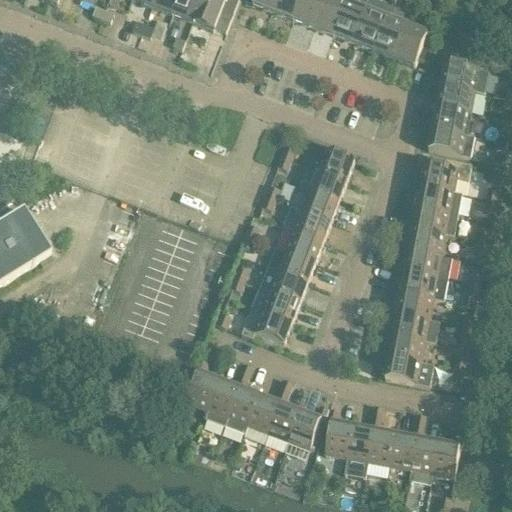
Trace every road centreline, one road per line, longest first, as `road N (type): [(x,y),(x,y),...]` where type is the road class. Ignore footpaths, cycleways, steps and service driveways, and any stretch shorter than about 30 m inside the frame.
road 1 (residential): [(230,103),(250,50),(415,109),(399,161)]
road 2 (residential): [(0,21),(230,103)]
road 3 (residential): [(399,161),(318,381)]
road 4 (residential): [(230,103),(399,161)]
road 5 (residential): [(479,416),(318,381)]
